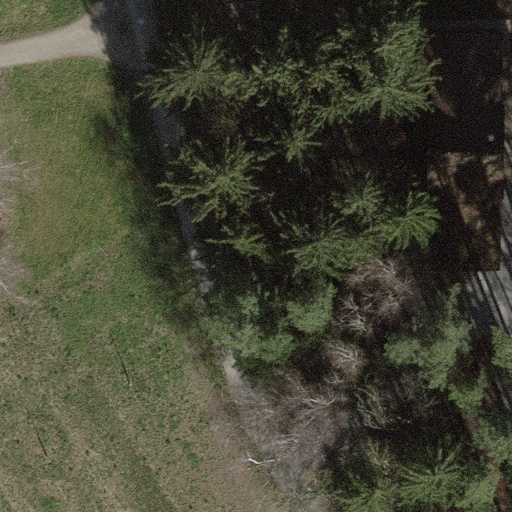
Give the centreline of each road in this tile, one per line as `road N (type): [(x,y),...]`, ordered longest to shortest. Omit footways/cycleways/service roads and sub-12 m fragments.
road 1 (track): [(319,511),(276,441),(143,38)]
road 2 (track): [(143,38),(49,63),(0,66)]
